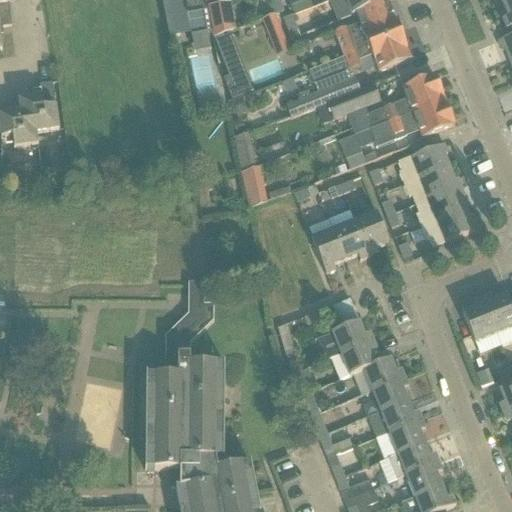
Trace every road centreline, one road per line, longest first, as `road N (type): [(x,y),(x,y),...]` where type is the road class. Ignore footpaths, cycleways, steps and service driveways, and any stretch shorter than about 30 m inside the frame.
road 1 (unclassified): [(505,511),(429,302),(438,289),(511,257)]
road 2 (unclassified): [(511,183),(440,0)]
